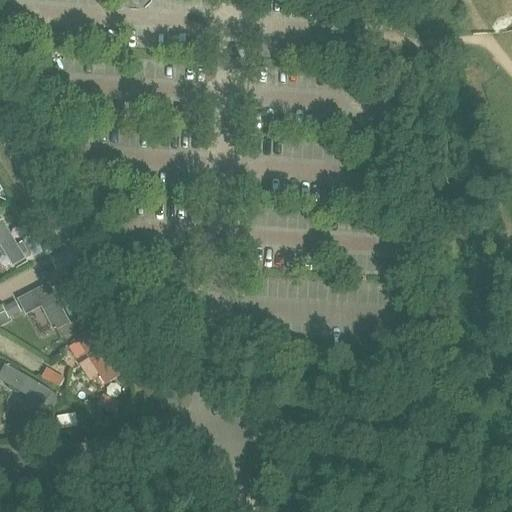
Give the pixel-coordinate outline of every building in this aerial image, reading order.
[(1,178),(0,179),(0,195),(9,190),(1,178)] [(27,260),(3,221),(0,222),(0,255),(2,258),(6,256),(14,267),(27,260)] [(37,234),(24,241),(35,260),(47,253),(37,234)] [(51,286),(18,303),(23,314),(26,319),(34,314),(43,310),(49,322),(55,333),(71,325),(51,286)] [(5,309),(8,314),(11,320),(23,314),(18,303),(5,309)] [(43,310),(34,314),(40,327),(49,322),(43,310)] [(8,314),(0,317),(0,322),(3,330),(13,325),(11,320),(8,314)] [(93,336),(80,345),(109,387),(122,378),(93,336)] [(53,394),(4,366),(0,373),(0,383),(28,400),(21,411),(38,421),(44,411),(53,394)] [(53,394),(44,411),(54,417),(63,400),(53,394)] [(79,416),(60,420),(63,434),(82,430),(79,416)]
